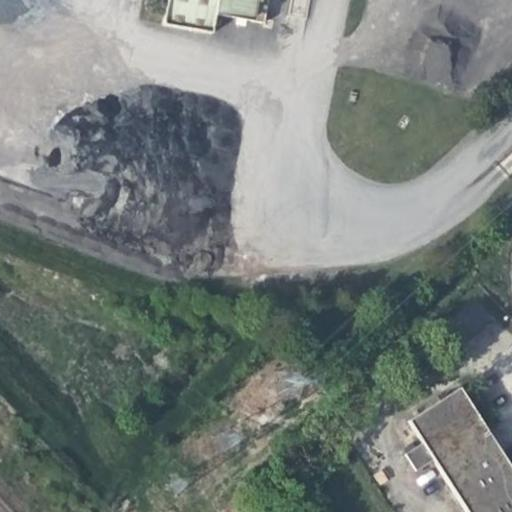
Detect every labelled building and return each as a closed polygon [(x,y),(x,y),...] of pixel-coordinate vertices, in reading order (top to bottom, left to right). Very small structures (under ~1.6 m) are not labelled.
[(264,23),(268,0),(164,0),(160,21),(211,33),(215,13),(264,23)] [(426,41),(425,79),(449,80),(450,41),(426,41)] [(453,324),(470,338),(488,314),(470,301),(453,324)] [(406,422),(422,447),(433,464),(463,511),(510,511),(511,472),(456,389),(406,422)] [(415,475),(433,464),(422,447),(405,460),(415,475)]
